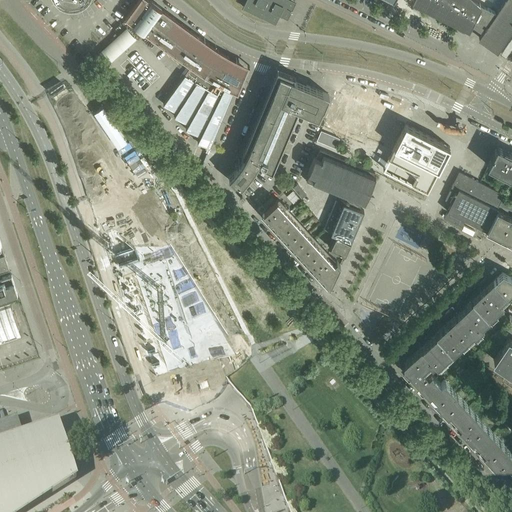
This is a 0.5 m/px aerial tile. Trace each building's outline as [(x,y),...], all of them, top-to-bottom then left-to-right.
[(71,0),(71,8),(79,7),(80,7),(82,6),(84,5),(85,5),(87,4),(90,2),(93,0),(92,0),(71,0)] [(150,0),(138,0),(125,18),(191,66),(163,104),(176,113),(174,116),(188,125),(186,129),(200,137),(197,142),(210,148),(234,91),(238,93),(250,65),(237,60),(229,55),(217,48),(209,43),(150,0)] [(246,0),(243,7),(275,23),(287,0),(246,0)] [(480,3),(477,0),(425,0),(471,23),(483,31),(479,37),(496,49),(511,26),(511,0),(504,0),(496,13),(495,12),(495,11),(480,3)] [(121,35),(129,44),(135,38),(127,29),(121,35)] [(107,47),(101,52),(110,61),(116,56),(107,47)] [(241,154),(245,156),(241,162),(235,169),(229,176),(242,191),(244,189),(241,185),(243,183),(246,181),(248,178),(251,174),(254,170),(256,167),(257,164),(259,161),(262,162),(260,165),(272,171),(299,109),(319,117),(323,108),(329,94),(294,79),(295,76),(278,68),(241,154)] [(342,99),(332,123),(366,138),(368,132),(394,143),(402,125),(342,99)] [(393,149),(383,168),(427,190),(427,191),(436,174),(438,169),(446,153),(450,146),(443,143),(405,124),(393,149)] [(511,153),(497,146),(488,165),(507,175),(508,174),(511,176),(511,153)] [(365,202),(375,176),(373,175),(375,172),(320,149),(316,157),(315,156),(308,172),(310,173),(306,181),(347,198),(345,202),(344,202),(331,232),(336,234),(336,235),(351,241),(364,210),(360,208),(363,201),(365,202)] [(485,230),(486,231),(497,209),(499,206),(502,198),(504,194),(459,171),(445,199),(451,202),(447,210),(485,229),(485,230)] [(511,203),(502,198),(499,206),(505,208),(509,209),(511,210),(511,203)] [(334,262),(315,241),(277,200),(262,213),(320,276),(322,275),(330,285),(340,264),(337,260),(334,262)] [(511,220),(510,220),(511,217),(497,209),(486,231),(511,243),(511,220)] [(351,241),(336,235),(330,247),(345,254),(351,241)] [(0,270),(9,267),(4,252),(2,246),(0,240),(0,270)] [(511,276),(502,272),(493,280),(507,295),(507,296),(511,292),(511,276)] [(0,298),(18,292),(11,274),(0,277),(0,298)] [(500,302),(507,295),(493,280),(472,299),(489,318),(503,305),(500,302)] [(472,299),(465,306),(482,324),(489,318),(472,299)] [(10,302),(0,305),(0,342),(21,336),(10,302)] [(465,306),(446,324),(463,342),(473,333),(474,334),(484,326),(482,324),(465,306)] [(463,342),(446,324),(429,340),(446,358),(463,342)] [(511,340),(508,338),(505,343),(504,343),(501,348),(501,349),(494,360),(511,372),(511,340)] [(446,358),(429,340),(404,363),(403,367),(416,381),(425,372),(422,368),(429,362),(432,365),(435,362),(438,365),(446,358)] [(404,511),(292,389),(292,388),(283,378),(282,378),(260,354),(260,353),(257,351),(253,355),(224,381),(243,402),(249,408),(279,488),(287,511),(404,511)] [(511,419),(462,365),(456,370),(511,430),(511,419)] [(459,395),(444,379),(441,383),(431,372),(428,375),(425,372),(416,381),(443,410),(459,395)] [(481,420),(467,405),(459,395),(443,410),(465,434),(481,420)] [(0,511),(22,511),(75,479),(30,432),(30,431),(21,434),(16,418),(0,423),(0,511)] [(511,464),(511,452),(504,444),(481,420),(465,434),(502,474),(511,464)]
